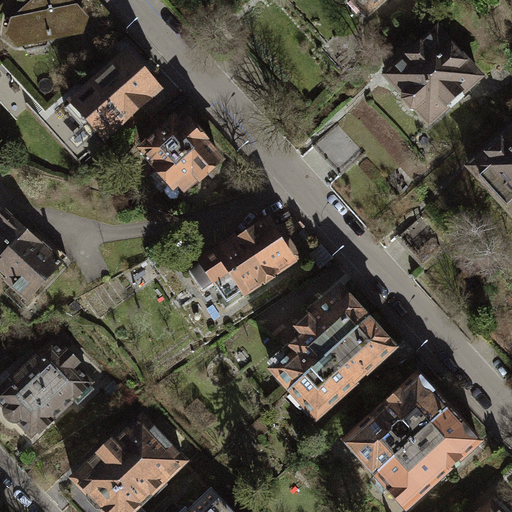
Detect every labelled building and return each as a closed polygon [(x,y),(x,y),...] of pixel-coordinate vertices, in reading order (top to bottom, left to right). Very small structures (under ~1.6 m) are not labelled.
[(84,17),(69,0),(36,0),(14,21),(9,33),(20,43),(29,39),(80,31),(84,17)] [(382,0),(354,0),(367,14),(382,0)] [(429,123),(479,78),(437,31),(387,76),(403,96),(404,101),(410,109),(416,109),(429,123)] [(121,58),(65,109),(81,126),(88,119),(104,137),(158,89),(138,68),(134,72),(121,58)] [(173,121),(141,150),(182,194),(221,159),(188,123),(181,129),(173,121)] [(337,123),(313,145),(339,175),(364,153),(337,123)] [(511,214),(511,127),(469,167),(486,185),(486,191),(492,198),(497,198),(511,214)] [(0,275),(27,300),(67,256),(36,228),(31,235),(4,211),(0,214),(0,224),(3,226),(0,229),(0,275)] [(420,215),(395,237),(422,267),(446,245),(420,215)] [(274,229),(268,219),(235,240),(234,238),(188,268),(203,292),(214,285),(226,302),(243,291),(244,294),(253,288),(257,288),(266,283),(265,279),(300,256),(280,225),(274,229)] [(266,363),(290,390),(369,318),(341,287),(295,328),(300,333),(266,363)] [(290,390),(317,419),(396,347),(369,318),(290,390)] [(39,353),(0,390),(0,401),(5,407),(4,413),(6,419),(12,421),(18,421),(30,433),(36,427),(40,431),(73,399),(78,404),(93,390),(88,384),(90,382),(73,365),(77,361),(65,349),(62,353),(54,345),(39,353)] [(345,438),(377,473),(449,407),(417,372),(345,438)] [(377,473),(408,507),(481,441),(449,407),(377,473)] [(104,511),(131,511),(185,460),(144,418),(131,430),(129,429),(114,443),(111,440),(80,470),(81,471),(73,479),(88,494),(88,500),(96,509),(102,509),(104,511)] [(181,508),(177,511),(229,511),(208,489),(184,511),(181,508)] [(501,511),(491,502),(479,511),(501,511)]
